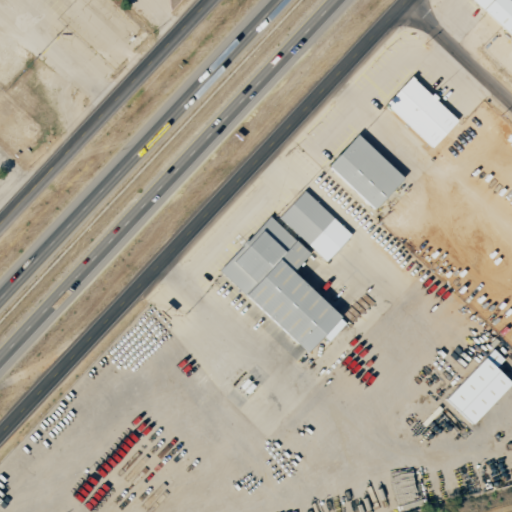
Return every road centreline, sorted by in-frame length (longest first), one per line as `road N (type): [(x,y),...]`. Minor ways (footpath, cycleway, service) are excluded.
road 1 (secondary): [(0,436),(410,0)]
road 2 (motorway): [(0,355),(332,0)]
road 3 (motorway): [(277,0),(0,295)]
road 4 (secondary): [(0,227),(212,0)]
road 5 (residential): [(511,101),(413,0)]
